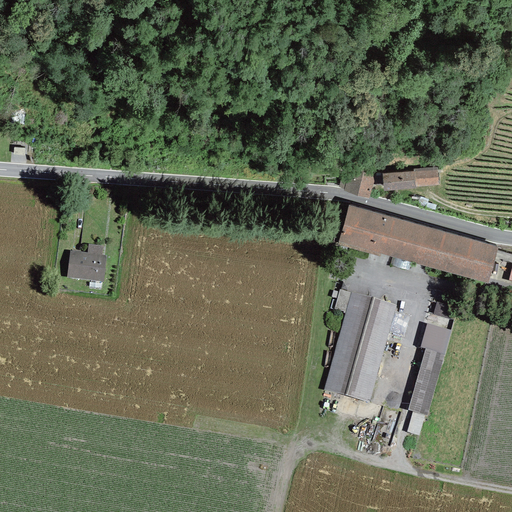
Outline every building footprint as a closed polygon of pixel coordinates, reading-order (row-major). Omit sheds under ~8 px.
[(344,189),(344,191),(368,198),(374,176),(366,174),(367,170),(351,165),(348,177),(344,189)] [(413,171),(415,187),(439,185),(437,167),(413,169),(413,171)] [(413,171),(382,174),(384,191),(415,188),(415,187),(413,171)] [(344,189),(348,177),(341,175),(338,187),(344,189)] [(348,205),(337,244),(380,257),(380,254),(488,283),(498,248),(348,205)] [(87,253),(70,251),(67,277),(103,281),(106,255),(102,254),(103,246),(88,244),(87,253)] [(397,305),(339,289),(334,309),(345,313),(324,390),(369,402),(397,305)] [(425,348),(444,355),(451,331),(427,323),(420,347),(425,348)] [(444,355),(425,348),(408,410),(412,411),(425,415),(427,415),(444,355)] [(419,436),(425,415),(412,411),(407,432),(419,436)]
